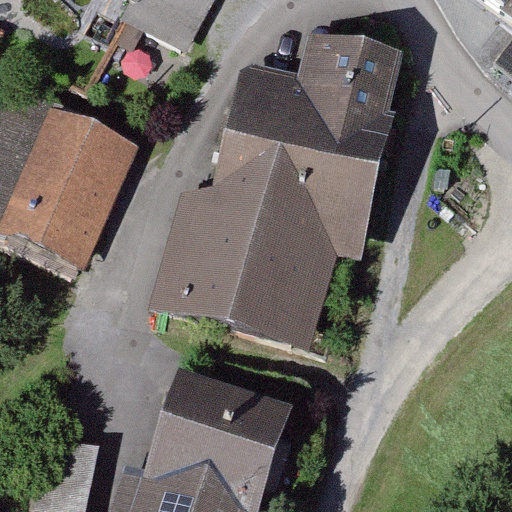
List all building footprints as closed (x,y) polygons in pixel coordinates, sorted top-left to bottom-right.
[(121,0),(109,25),(182,62),(214,0),(121,0)] [(511,0),(486,0),(511,20),(511,51),(498,68),(511,78),(511,0)] [(151,324),(317,369),(344,267),(368,273),(407,132),(391,128),(406,72),(321,50),(312,85),(251,68),(218,190),(189,183),(151,324)] [(0,100),(0,251),(87,290),(144,162),(1,98),(0,100)] [(113,511),(267,511),(273,497),(282,499),(294,447),(283,444),(292,410),(183,378),(146,493),(122,486),(113,511)] [(89,511),(102,462),(45,448),(29,511),(89,511)]
